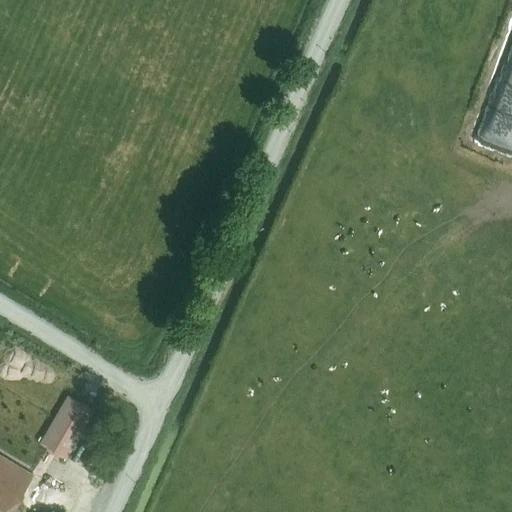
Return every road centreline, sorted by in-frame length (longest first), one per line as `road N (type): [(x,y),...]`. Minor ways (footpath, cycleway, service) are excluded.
road 1 (unclassified): [(161,399),(338,0)]
road 2 (unclassified): [(161,399),(0,297)]
road 3 (unclassified): [(109,511),(161,399)]
